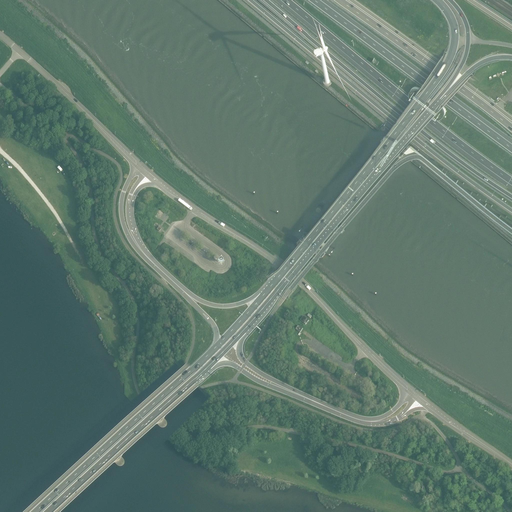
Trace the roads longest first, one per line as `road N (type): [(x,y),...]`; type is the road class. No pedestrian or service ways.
road 1 (unclassified): [(409,390),(264,252),(146,172)]
road 2 (trunk): [(250,0),(511,210)]
road 3 (motorway): [(262,0),(511,195)]
road 4 (primary): [(244,329),(440,100)]
road 5 (primary): [(450,58),(264,294)]
road 6 (motorway): [(286,0),(511,181)]
road 7 (motorway): [(511,147),(313,0)]
road 8 (primary): [(215,346),(37,511)]
road 9 (primary): [(50,511),(207,367)]
road 10 (motorway): [(511,127),(343,0)]
road 11 (primary): [(511,118),(353,0)]
road 12 (unclassified): [(139,165),(0,34)]
